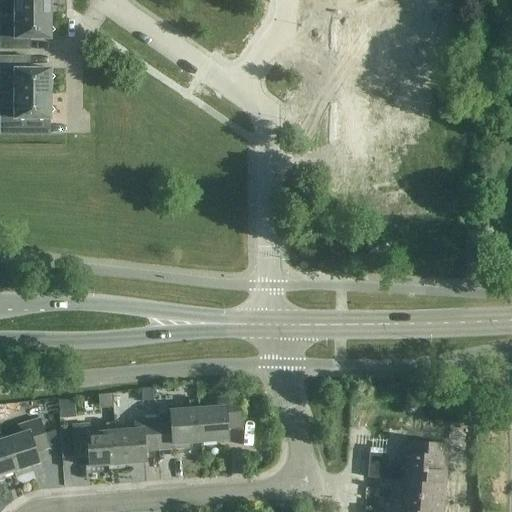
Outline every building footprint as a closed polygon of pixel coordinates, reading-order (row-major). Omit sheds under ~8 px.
[(51,14),(50,0),(14,0),(15,14),(51,14)] [(354,12),(354,35),(397,35),(397,11),(404,11),(403,0),(379,0),(380,12),(354,12)] [(51,39),(51,14),(15,14),(15,29),(0,29),(0,50),(25,50),(25,39),(51,39)] [(354,35),(354,60),(381,59),(381,72),(405,71),(405,59),(397,59),(397,35),(354,35)] [(50,94),(51,69),(25,69),(25,56),(0,56),(0,69),(0,79),(14,79),(14,94),(50,94)] [(433,84),(428,84),(427,93),(440,93),(440,84),(433,84)] [(354,101),(354,124),(397,124),(397,100),(404,100),(404,89),(380,88),(380,101),(354,101)] [(50,119),(50,94),(14,94),(14,109),(0,109),(0,130),(25,131),(25,119),(50,119)] [(354,124),(354,148),(381,148),(381,160),(405,160),(405,148),(397,148),(397,124),(354,124)] [(142,395),(142,407),(155,406),(154,394),(142,395)] [(200,443),(228,440),(228,429),(242,428),(239,397),(216,399),(217,407),(198,408),(198,409),(200,443)] [(59,401),(61,419),(76,418),(75,400),(59,401)] [(198,409),(198,408),(198,401),(189,401),(189,409),(170,411),(170,419),(156,420),(158,447),(172,446),(173,450),(189,449),(189,444),(200,443),(198,409)] [(13,472),(40,464),(36,453),(50,449),(40,419),(18,426),(21,434),(3,440),(2,440),(13,472)] [(144,448),(158,447),(156,420),(133,422),(134,430),(115,431),(118,465),(146,463),(144,448)] [(115,431),(114,423),(106,424),(106,432),(90,433),(89,425),(72,426),(74,457),(89,456),(89,467),(118,465),(115,431)] [(393,457),(392,466),(441,472),(446,472),(449,432),(420,430),(419,441),(400,440),(399,457),(393,457)] [(2,440),(3,440),(0,432),(0,481),(4,481),(2,476),(13,472),(2,440)] [(374,465),(373,479),(388,480),(388,478),(397,479),(396,495),(439,498),(440,472),(441,472),(392,466),(392,467),(374,465)] [(370,507),(369,511),(437,511),(439,498),(396,495),(394,511),(385,510),(386,508),(370,507)]
